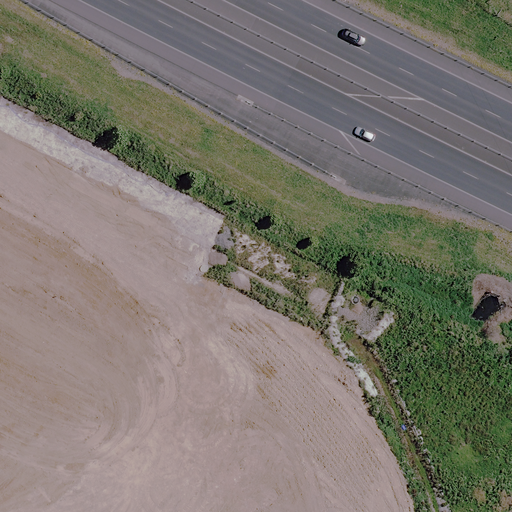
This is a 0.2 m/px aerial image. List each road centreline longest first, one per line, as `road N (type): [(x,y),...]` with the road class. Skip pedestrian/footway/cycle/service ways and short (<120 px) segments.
road 1 (unknown): [(0,187),(355,382),(423,476),(426,511)]
road 2 (motorway): [(511,193),(133,0)]
road 3 (motorway): [(270,0),(511,123)]
